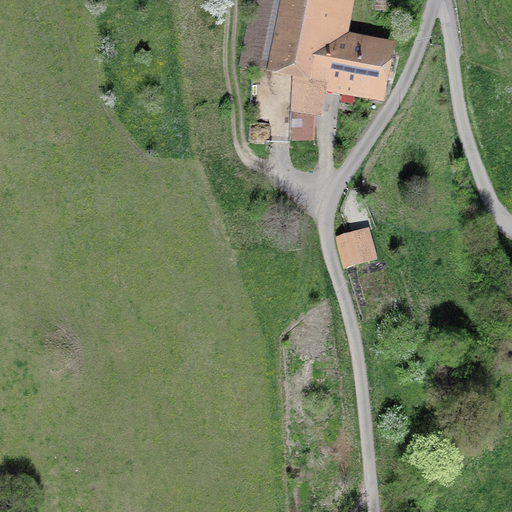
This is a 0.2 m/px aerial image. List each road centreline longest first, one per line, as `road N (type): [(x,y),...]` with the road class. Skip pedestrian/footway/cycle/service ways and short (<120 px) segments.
road 1 (unclassified): [(435,2),(392,104),(342,178),(326,222),(365,398),(372,511)]
road 2 (unclassified): [(511,227),(499,222),(467,140),(435,2)]
